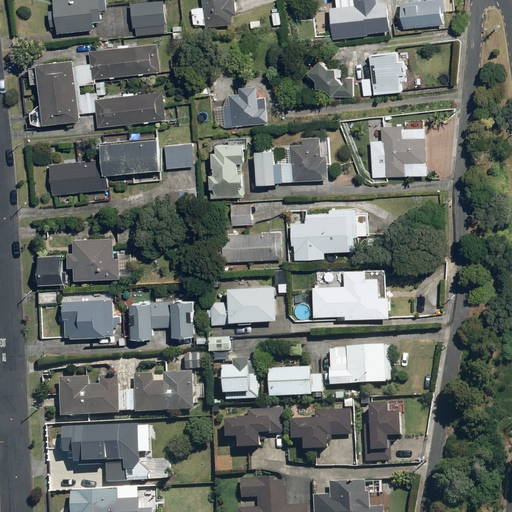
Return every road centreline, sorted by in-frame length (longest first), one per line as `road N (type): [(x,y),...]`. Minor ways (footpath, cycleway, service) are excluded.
road 1 (residential): [(9,384),(0,187)]
road 2 (unknown): [(459,94),(269,113)]
road 3 (residential): [(15,511),(9,384)]
